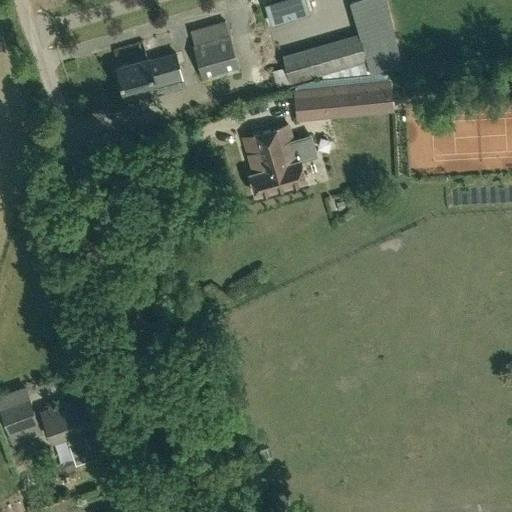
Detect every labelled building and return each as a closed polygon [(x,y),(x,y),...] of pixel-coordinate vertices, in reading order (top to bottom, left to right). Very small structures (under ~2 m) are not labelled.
[(314,0),(282,0),(272,3),(279,28),(319,16),(314,0)] [(279,84),(290,81),(290,84),(368,61),(372,74),(402,65),(386,0),(352,0),(350,1),(360,32),(283,55),(286,66),(274,69),(279,84)] [(191,29),(195,44),(194,44),(204,80),(241,70),(231,34),(229,34),(225,19),(191,29)] [(145,91),(147,96),(185,85),(176,54),(150,61),(149,57),(117,66),(125,96),(145,91)] [(394,110),(392,78),(324,85),(327,117),(394,110)] [(256,194),(307,180),(301,159),(298,159),(288,124),(244,137),(254,172),(250,173),(256,194)] [(1,408),(9,431),(37,421),(29,398),(1,408)] [(43,410),(47,422),(43,423),(47,436),(51,435),(53,440),(68,435),(70,441),(101,431),(91,403),(70,410),(67,402),(43,410)] [(138,511),(135,503),(110,511),(138,511)]
